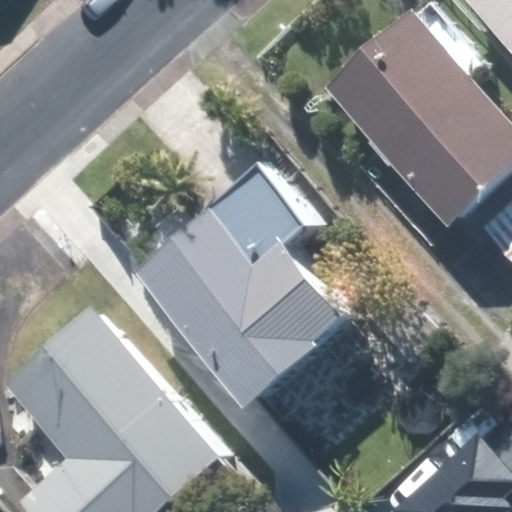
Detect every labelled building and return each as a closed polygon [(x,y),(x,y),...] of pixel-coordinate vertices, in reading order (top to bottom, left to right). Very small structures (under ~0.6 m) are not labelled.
[(511,0),(475,0),(472,3),(511,47),(511,0)] [(341,98),(470,241),(511,203),(511,114),(487,86),(498,76),(474,50),(462,61),(427,20),(341,98)] [(370,312),(309,243),(334,221),(282,161),(164,257),(278,389),(370,312)] [(511,223),(496,239),(511,255),(511,223)] [(193,511),(250,461),(108,304),(22,381),(91,458),(45,499),(57,511),(193,511)]
